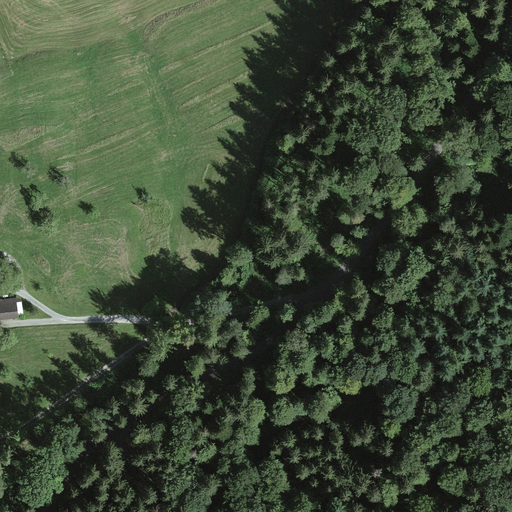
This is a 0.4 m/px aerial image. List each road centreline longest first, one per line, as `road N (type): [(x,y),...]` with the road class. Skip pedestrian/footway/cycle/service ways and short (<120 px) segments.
road 1 (unclassified): [(511,27),(424,165),(320,296),(249,351),(181,382),(77,460),(42,511)]
road 2 (track): [(511,316),(462,352),(350,410),(140,464),(77,460)]
road 3 (track): [(166,321),(0,438)]
